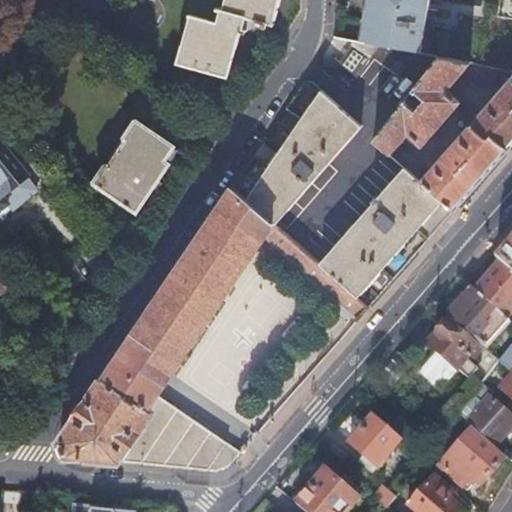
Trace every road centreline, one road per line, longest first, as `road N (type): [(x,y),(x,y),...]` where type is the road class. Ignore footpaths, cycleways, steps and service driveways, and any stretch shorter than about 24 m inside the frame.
road 1 (residential): [(34,475),(35,448),(328,15),(326,0)]
road 2 (residential): [(231,509),(511,191)]
road 3 (residential): [(231,509),(209,494),(34,475)]
road 4 (unknown): [(251,129),(144,51),(103,0)]
